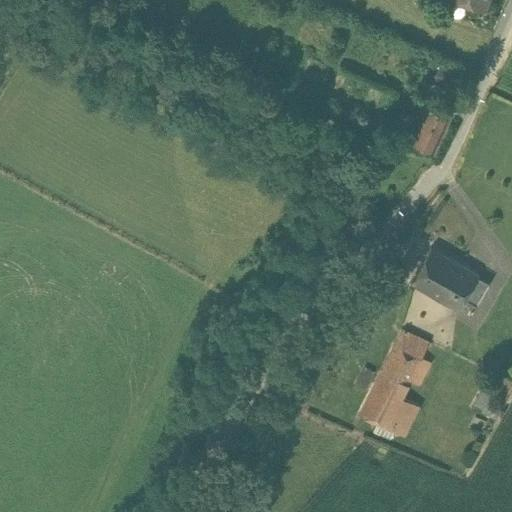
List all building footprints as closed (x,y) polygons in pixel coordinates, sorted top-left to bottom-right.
[(448,111),(423,100),(406,137),(431,148),(448,111)] [(477,271),(430,243),(409,277),(456,306),(462,296),(476,273),(477,271)] [(489,281),(476,273),(462,296),(475,303),(489,281)] [(402,324),(358,410),(384,423),(400,392),(408,376),(420,353),(428,338),(402,324)] [(420,353),(408,376),(418,381),(430,358),(420,353)] [(483,382),(471,405),(484,412),(496,389),(483,382)] [(400,392),(384,423),(403,432),(418,402),(400,392)]
